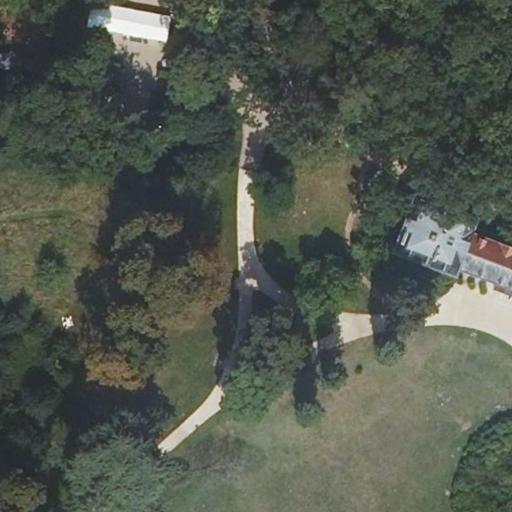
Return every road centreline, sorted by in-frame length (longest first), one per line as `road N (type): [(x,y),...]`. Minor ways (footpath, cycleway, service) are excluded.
road 1 (track): [(511,211),(437,186),(286,95)]
road 2 (track): [(248,86),(188,88),(37,70)]
